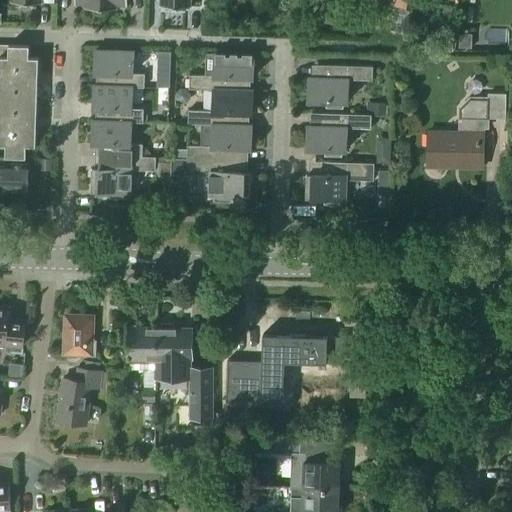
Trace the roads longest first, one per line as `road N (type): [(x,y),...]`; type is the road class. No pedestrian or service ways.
road 1 (residential): [(279,268),(286,52),(277,44),(68,40)]
road 2 (residential): [(463,511),(472,271)]
road 3 (residential): [(63,262),(68,40)]
road 4 (unclassified): [(279,268),(63,262)]
road 5 (unclassified): [(472,271),(279,268)]
road 6 (residential): [(27,447),(49,261)]
road 7 (residential): [(149,467),(58,464),(27,447)]
